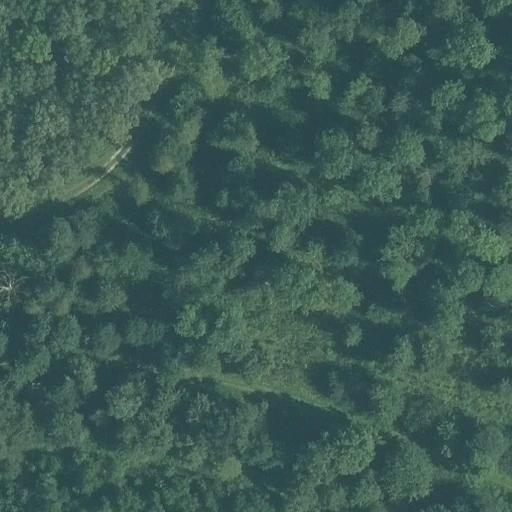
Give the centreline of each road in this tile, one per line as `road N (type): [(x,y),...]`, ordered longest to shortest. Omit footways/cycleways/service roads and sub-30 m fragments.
road 1 (track): [(0,365),(144,352),(511,471)]
road 2 (track): [(204,0),(161,122),(66,196),(0,218)]
